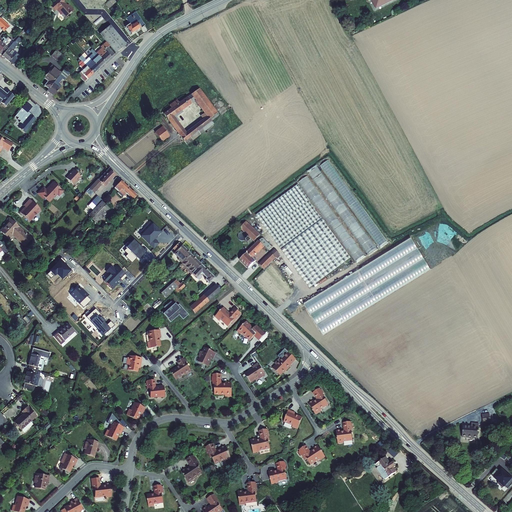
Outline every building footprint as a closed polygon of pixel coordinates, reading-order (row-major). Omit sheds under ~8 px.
[(367,0),(372,10),(393,0),(367,0)] [(61,1),(51,9),(56,15),(58,13),(62,18),(65,22),(75,14),(70,8),(68,9),(61,1)] [(136,17),(132,20),(141,32),(145,30),(136,17)] [(132,30),(131,29),(126,32),(131,39),(141,32),(132,20),(129,22),(133,27),(135,26),(136,27),(132,30)] [(10,29),(1,21),(0,21),(0,30),(4,34),(10,29)] [(133,27),(129,22),(127,23),(131,29),(132,30),(136,27),(135,26),(133,27)] [(109,27),(99,36),(105,43),(116,55),(125,46),(109,27)] [(9,51),(6,49),(6,48),(7,47),(6,47),(10,42),(7,40),(3,45),(2,43),(0,45),(0,56),(3,58),(9,51)] [(9,51),(3,58),(14,67),(21,59),(18,56),(14,53),(17,49),(22,43),(19,40),(14,46),(9,51)] [(102,51),(96,56),(105,66),(114,57),(105,46),(101,50),(102,51)] [(89,60),(99,71),(105,66),(96,56),(95,55),(89,60)] [(59,57),(55,62),(60,66),(65,59),(60,56),(59,57)] [(81,63),(87,69),(93,77),(99,71),(89,60),(86,63),(81,58),(79,61),(81,63)] [(78,78),(85,85),(93,77),(87,69),(81,63),(79,66),(80,69),(83,73),(78,78)] [(48,93),(60,77),(52,71),(44,81),(48,85),(44,89),(48,93)] [(48,93),(47,95),(53,100),(58,94),(61,90),(58,88),(62,83),(63,84),(68,78),(63,74),(60,77),(48,93)] [(198,91),(190,96),(194,102),(203,113),(199,117),(202,121),(185,134),(173,118),(190,105),(186,100),(178,105),(176,102),(168,107),(170,110),(163,116),(187,146),(213,127),(209,121),(217,116),(198,91)] [(0,100),(3,103),(1,105),(6,109),(13,100),(8,96),(8,97),(5,95),(5,96),(0,92),(0,100)] [(190,105),(194,102),(190,96),(186,100),(190,105)] [(26,105),(15,118),(18,120),(17,121),(20,123),(19,124),(22,126),(18,130),(24,135),(28,130),(35,121),(27,115),(32,110),(26,105)] [(162,129),(155,135),(161,143),(169,137),(162,129)] [(0,153),(1,153),(0,152),(0,151),(2,149),(3,150),(8,153),(13,147),(5,142),(4,143),(0,140),(0,153)] [(386,239),(328,155),(297,181),(353,261),(386,239)] [(74,170),(66,178),(74,185),(81,177),(74,170)] [(116,177),(109,170),(98,181),(89,190),(94,195),(102,186),(105,188),(116,177)] [(43,188),(38,193),(44,199),(44,198),(49,202),(57,194),(59,195),(63,191),(57,185),(58,184),(54,181),(48,187),(49,188),(46,191),(43,188)] [(137,197),(121,182),(114,190),(117,192),(117,194),(121,198),(125,194),(132,201),(137,197)] [(297,187),(255,217),(308,291),(349,262),(307,203),(308,203),(297,187)] [(96,208),(102,202),(97,197),(91,203),(96,208)] [(22,210),(20,213),(29,222),(40,210),(29,199),(24,206),(25,207),(23,210),(22,210)] [(96,208),(92,212),(100,220),(113,206),(105,199),(102,202),(96,208)] [(31,242),(12,221),(1,232),(8,240),(12,237),(24,249),(31,242)] [(152,224),(140,237),(149,245),(151,243),(155,248),(160,243),(155,239),(161,232),(152,224)] [(253,243),(258,237),(245,224),(239,229),(253,243)] [(260,239),(257,243),(261,248),(262,248),(266,252),(270,249),(260,239)] [(127,248),(124,251),(128,254),(126,256),(132,262),(137,257),(139,259),(146,252),(134,240),(126,248),(127,248)] [(429,272),(410,242),(304,307),(323,338),(429,272)] [(257,243),(238,262),(247,270),(254,263),(250,260),(261,248),(257,243)] [(181,247),(179,245),(171,253),(174,255),(181,247)] [(181,247),(174,255),(180,261),(179,262),(182,265),(191,257),(181,247)] [(273,251),(269,255),(273,260),(277,256),(273,251)] [(258,267),(262,271),(273,260),(269,255),(258,267)] [(191,257),(182,265),(189,271),(187,273),(190,275),(200,265),(191,257)] [(71,270),(60,259),(49,270),(55,276),(57,275),(62,280),(71,270)] [(109,276),(104,281),(112,289),(126,276),(114,264),(105,272),(109,276)] [(214,280),(200,265),(190,275),(196,281),(200,278),(208,286),(214,280)] [(184,281),(177,288),(176,289),(179,292),(187,284),(184,281)] [(160,295),(165,300),(176,289),(177,288),(172,283),(160,295)] [(79,286),(70,295),(79,304),(80,303),(83,307),(90,300),(87,297),(88,296),(79,286)] [(217,286),(193,308),(198,313),(222,291),(217,286)] [(173,301),(166,307),(168,309),(164,312),(174,322),(175,321),(174,320),(182,313),(186,317),(189,315),(190,316),(191,314),(181,303),(178,306),(173,301)] [(241,314),(235,308),(229,314),(224,309),(215,318),(220,323),(221,321),(229,328),(233,323),(234,324),(240,318),(239,317),(241,314)] [(99,333),(102,336),(114,326),(111,322),(107,325),(104,323),(105,322),(101,317),(102,316),(95,309),(86,317),(90,321),(91,321),(100,331),(99,333)] [(66,323),(52,335),(60,344),(64,340),(63,340),(73,331),(66,323)] [(250,342),(255,337),(260,342),(266,336),(258,328),(255,331),(247,323),(238,332),(242,336),(243,335),(250,342)] [(160,330),(147,331),(149,342),(147,342),(148,348),(160,346),(159,337),(161,337),(160,330)] [(266,336),(260,342),(263,345),(269,339),(266,336)] [(217,354),(206,349),(204,353),(202,352),(200,358),(202,359),(200,363),(209,367),(213,360),(214,361),(217,354)] [(298,361),(287,350),(279,357),(281,360),(276,365),(278,366),(274,370),(282,376),(286,372),(288,373),(293,367),(292,367),(298,361)] [(32,368),(30,371),(40,375),(41,371),(42,371),(46,361),(48,362),(50,357),(35,352),(30,368),(32,368)] [(140,362),(141,363),(143,357),(131,354),(130,357),(128,356),(127,363),(129,363),(128,369),(138,370),(139,367),(140,362)] [(193,372),(184,359),(178,363),(181,367),(171,373),(177,381),(186,375),(186,376),(193,372)] [(258,382),(267,377),(260,365),(254,368),(255,370),(246,375),(252,384),(257,381),(258,382)] [(39,378),(40,375),(30,371),(30,374),(28,374),(25,385),(26,386),(25,390),(35,393),(37,389),(38,389),(41,379),(39,378)] [(224,376),(216,375),(215,389),(217,389),(216,396),(227,397),(227,398),(233,398),(234,384),(228,384),(228,385),(223,385),(224,376)] [(150,390),(151,399),(158,398),(165,398),(164,387),(156,388),(155,380),(146,381),(147,390),(150,390)] [(320,391),(314,395),(318,402),(313,405),(312,404),(309,406),(316,417),(322,413),(321,412),(328,407),(324,400),(325,399),(320,391)] [(144,415),(147,409),(137,403),(133,411),(131,410),(128,415),(138,421),(142,414),(144,415)] [(23,414),(13,423),(20,430),(35,416),(26,406),(21,411),(23,414)] [(295,415),(289,412),(283,423),(292,427),(292,429),(297,431),(302,420),(294,417),(295,415)] [(112,414),(107,423),(111,426),(108,432),(106,431),(103,436),(114,442),(119,435),(120,435),(123,429),(121,428),(122,427),(112,414)] [(486,418),(479,419),(480,427),(488,425),(486,418)] [(351,426),(344,426),(345,435),(341,436),(341,434),(337,434),(338,448),(344,447),(344,445),(353,444),(352,434),(351,426)] [(475,441),(476,427),(468,426),(468,429),(460,429),(459,440),(475,441)] [(270,444),(268,432),(260,433),(261,441),(257,442),(257,441),(251,442),(254,455),(260,454),(260,453),(270,451),(269,444),(270,444)] [(97,444),(87,441),(86,443),(85,443),(83,450),(84,450),(83,455),(92,458),(95,450),(97,444)] [(212,461),(215,468),(225,463),(225,464),(231,462),(225,449),(220,451),(221,453),(216,455),(213,447),(206,450),(211,462),(212,461)] [(312,467),(320,461),(321,463),(326,459),(318,448),(314,451),(315,452),(311,455),(307,448),(300,452),(301,454),(299,455),(302,458),(304,457),(307,462),(308,461),(312,467)] [(73,468),(76,461),(72,460),(73,458),(68,455),(67,458),(62,456),(58,464),(60,465),(58,471),(63,473),(62,474),(66,476),(71,467),(73,468)] [(186,472),(181,475),(189,487),(194,483),(193,482),(202,476),(198,470),(199,469),(193,459),(187,464),(191,470),(187,473),(186,472)] [(384,459),(377,464),(380,468),(378,470),(381,473),(379,474),(387,485),(398,477),(395,472),(397,470),(394,467),(391,469),(384,459)] [(283,465),(276,467),(278,474),(274,475),(274,474),(268,475),(271,487),(278,486),(277,484),(286,482),(286,480),(287,480),(286,477),(285,477),(284,473),(285,473),(283,465)] [(494,477),(490,475),(489,477),(486,476),(482,482),(490,486),(494,477)] [(42,492),(43,488),(43,484),(46,484),(47,478),(34,476),(34,478),(32,478),(31,484),(33,484),(32,490),(42,492)] [(94,497),(105,496),(105,498),(111,498),(110,484),(104,484),(104,486),(100,486),(100,478),(92,478),(92,490),(94,490),(94,497)] [(255,485),(248,486),(249,494),(244,495),(244,494),(238,495),(240,508),(247,507),(247,506),(257,505),(256,497),(257,497),(255,485)] [(155,496),(147,497),(149,509),(154,509),(154,507),(163,506),(162,496),(163,496),(163,489),(161,489),(161,488),(154,489),(155,496)] [(27,502),(15,498),(12,507),(11,507),(9,511),(22,511),(24,508),(25,509),(27,502)] [(220,511),(218,508),(219,508),(213,498),(207,503),(211,510),(208,511),(207,510),(204,511),(220,511)] [(79,511),(82,510),(76,499),(70,503),(71,504),(63,509),(64,510),(60,511),(79,511)]
